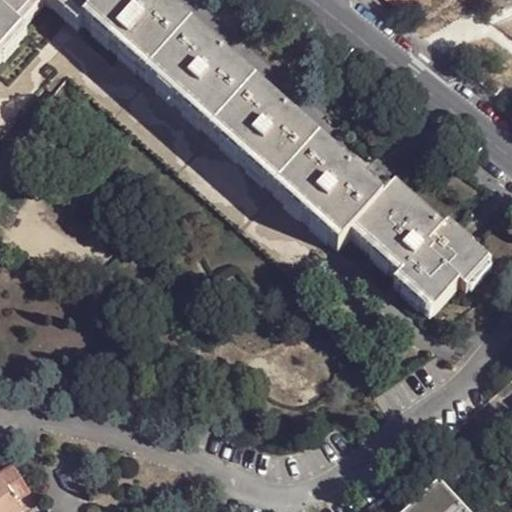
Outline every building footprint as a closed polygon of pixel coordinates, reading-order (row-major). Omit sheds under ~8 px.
[(0,0),(0,59),(4,55),(0,51),(0,46),(20,23),(34,34),(39,27),(68,52),(72,46),(323,251),(338,261),(348,247),(400,290),(394,296),(433,327),(459,297),(463,302),(486,274),(443,237),(438,242),(386,200),(374,214),(118,0),(0,0)] [(394,0),(405,9),(414,0),(394,0)] [(288,295),(323,251),(72,46),(68,52),(39,27),(34,34),(20,23),(0,46),(0,51),(4,55),(0,59),(0,138),(42,91),(288,295)] [(0,480),(16,506),(30,498),(8,463),(0,467),(0,480)] [(0,480),(0,511),(19,511),(16,506),(0,480)] [(470,511),(441,480),(405,511),(470,511)]
